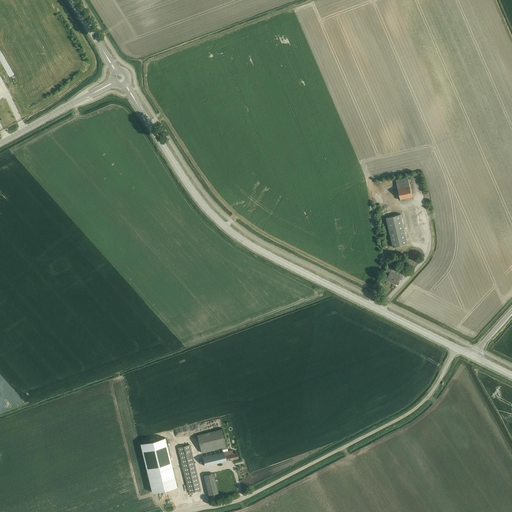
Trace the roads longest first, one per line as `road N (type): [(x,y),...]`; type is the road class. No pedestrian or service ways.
road 1 (secondary): [(455,348),(218,223),(125,85)]
road 2 (unclassified): [(190,511),(239,498),(392,422),(427,394),(455,348)]
road 3 (tertiary): [(0,143),(112,83)]
